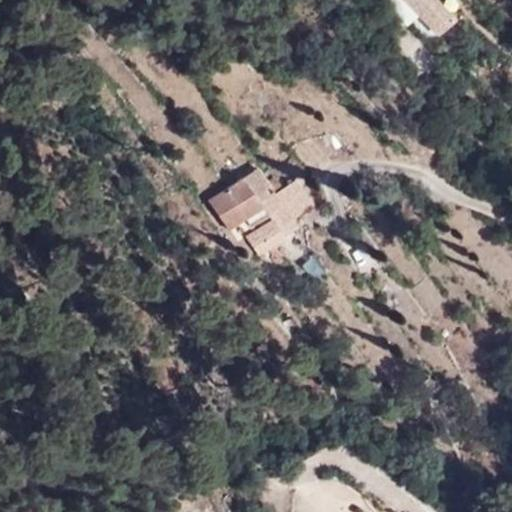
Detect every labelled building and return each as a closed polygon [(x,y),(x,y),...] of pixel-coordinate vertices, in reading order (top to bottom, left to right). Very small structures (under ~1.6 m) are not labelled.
[(409,0),(440,34),(454,22),(434,0),(409,0)] [(455,50),(445,40),(437,49),(447,59),(455,50)] [(255,164),(242,175),(259,197),(273,187),(255,164)] [(242,175),(209,200),(230,228),(246,216),(255,229),(248,233),(261,250),(269,244),(271,246),(287,234),(285,232),(299,222),(294,214),(310,202),(292,178),(275,191),(273,187),(259,197),(242,175)] [(296,175),(292,178),(310,202),(314,199),(296,175)] [(389,410),(373,416),(387,447),(403,440),(389,410)]
